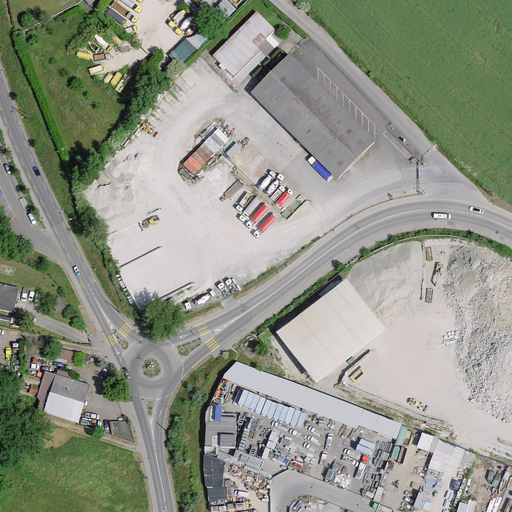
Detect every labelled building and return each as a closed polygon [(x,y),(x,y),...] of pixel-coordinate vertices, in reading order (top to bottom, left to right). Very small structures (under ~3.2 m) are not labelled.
[(229,0),(226,0),(216,11),(226,21),(239,8),(229,0)] [(276,31),(258,13),(214,57),(222,65),(219,67),(225,73),(227,71),(235,79),(262,52),(258,48),(262,44),(276,31)] [(198,32),(177,52),(186,61),(207,41),(198,32)] [(374,144),(289,59),(252,96),(337,181),(374,144)] [(197,175),(219,152),(207,141),(185,164),(197,175)] [(389,331),(348,279),(278,333),(319,385),(389,331)] [(21,289),(0,284),(0,309),(16,313),(21,289)] [(61,300),(53,305),(59,313),(67,309),(61,300)] [(76,366),(78,354),(56,349),(54,362),(76,366)] [(358,429),(365,412),(238,362),(230,371),(224,378),(344,424),(358,429)] [(39,413),(81,426),(92,388),(71,381),(73,376),(59,372),(57,378),(47,375),(42,389),(40,398),(39,399),(43,400),(39,413)] [(40,388),(43,380),(24,375),(22,382),(33,386),(40,388)] [(40,398),(42,389),(40,388),(33,386),(30,395),(40,398)] [(221,417),(222,407),(207,406),(205,444),(236,446),(238,418),(221,417)] [(338,480),(358,429),(344,424),(325,474),(338,480)] [(436,452),(431,467),(446,472),(449,462),(460,467),(467,449),(426,434),(422,446),(436,452)] [(224,461),(204,454),(206,487),(224,487),(224,461)]
